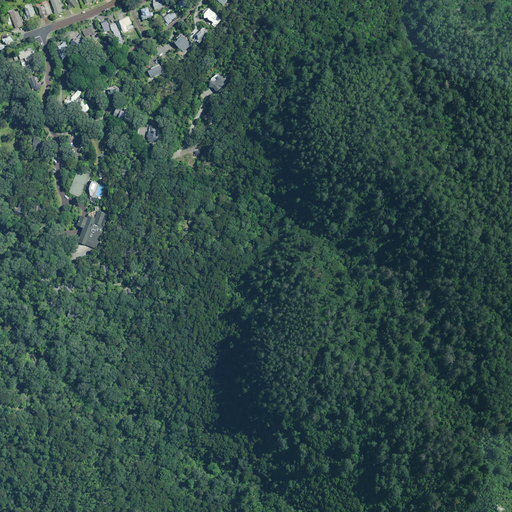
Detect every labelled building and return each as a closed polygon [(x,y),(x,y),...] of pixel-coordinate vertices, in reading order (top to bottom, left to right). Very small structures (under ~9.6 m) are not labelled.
[(59,2),(57,0),(51,0),(55,10),(54,10),(55,14),(63,12),(60,6),(63,5),(61,1),(59,2)] [(75,0),(68,0),(67,1),(70,5),(68,6),(70,10),(75,6),(76,8),(79,5),(75,0)] [(163,0),(153,3),(155,10),(165,7),(163,0)] [(186,6),(182,0),(181,0),(178,2),(182,9),(186,6)] [(48,3),(47,1),(42,3),(43,5),(37,6),(40,15),(41,15),(42,18),(49,16),(49,14),(51,13),(49,8),(51,7),(49,2),(48,3)] [(25,6),(26,8),(24,9),(25,12),(24,12),(26,19),(34,16),(34,14),(36,14),(32,3),(25,6)] [(153,12),(152,11),(151,11),(150,7),(148,7),(141,10),(143,15),(141,16),(143,20),(154,17),(153,12)] [(210,8),(209,9),(204,14),(204,18),(208,18),(211,21),(211,20),(213,22),(212,24),(215,27),(221,20),(218,17),(219,16),(214,11),(214,12),(210,8)] [(24,25),(18,9),(9,12),(16,28),(24,25)] [(177,17),(175,13),(171,16),(170,14),(164,18),(168,24),(172,21),(172,20),(177,17)] [(132,25),(133,24),(130,17),(119,22),(120,23),(119,23),(121,28),(122,27),(125,34),(129,31),(134,28),(132,25)] [(111,30),(107,20),(101,22),(105,32),(111,30)] [(114,35),(119,32),(116,24),(110,27),(114,35)] [(95,35),(91,27),(83,31),(86,37),(92,35),(92,37),(95,35)] [(119,32),(114,35),(117,43),(123,41),(119,32)] [(76,43),(83,39),(80,33),(67,40),(70,47),(76,44),(76,43)] [(176,39),(178,40),(175,42),(183,52),(191,46),(188,43),(189,42),(183,36),(182,34),(176,39)] [(8,37),(8,38),(5,39),(5,38),(2,39),(3,40),(3,42),(4,42),(4,43),(6,42),(7,44),(8,45),(10,44),(10,43),(13,41),(11,37),(11,36),(8,37)] [(60,54),(69,50),(65,43),(56,47),(60,54)] [(28,50),(28,52),(25,53),(25,51),(21,52),(23,57),(31,54),(35,53),(34,51),(33,51),(32,48),(28,50)] [(69,50),(60,54),(63,61),(72,56),(69,50)] [(151,78),(155,76),(155,77),(160,74),(164,72),(161,66),(148,71),(151,78)] [(221,77),(218,74),(216,76),(218,79),(216,81),(211,81),(210,87),(213,88),(218,93),(225,87),(226,82),(226,81),(222,76),(221,77)] [(39,91),(41,84),(35,83),(33,89),(39,91)] [(83,95),(81,94),(82,93),(78,90),(65,106),(69,109),(79,97),(80,98),(83,95)] [(85,105),(83,101),(80,103),(86,112),(90,110),(87,104),(85,105)] [(116,108),(113,115),(129,123),(133,116),(116,108)] [(161,131),(157,131),(150,131),(149,134),(148,134),(148,141),(160,142),(161,131)] [(32,150),(39,151),(39,148),(44,149),(45,144),(40,143),(40,139),(34,138),(32,150)] [(89,187),(90,187),(89,188),(90,196),(93,197),(98,184),(93,182),(91,181),(89,187)] [(23,216),(25,210),(23,209),(25,203),(20,201),(18,208),(16,207),(14,213),(23,216)] [(96,218),(89,216),(88,218),(81,216),(77,226),(84,229),(79,242),(97,249),(109,215),(98,211),(96,218)] [(68,295),(75,290),(71,284),(64,290),(68,295)] [(49,304),(54,309),(58,304),(52,300),(49,304)]
